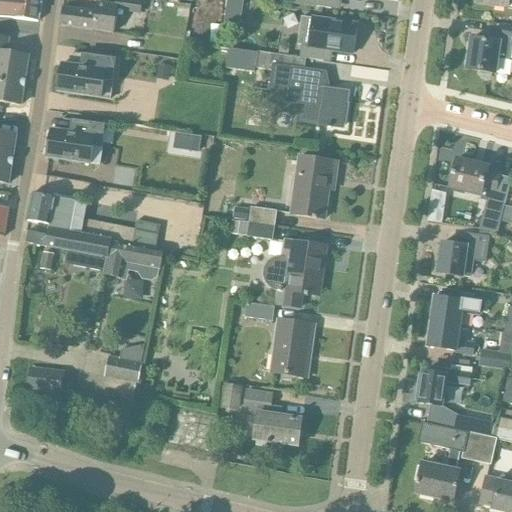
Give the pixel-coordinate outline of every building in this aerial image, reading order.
[(0,0),(0,18),(13,20),(21,20),(38,22),(41,0),(0,0)] [(96,13),(63,8),(60,26),(80,29),(113,34),(115,17),(124,19),(125,12),(140,14),(142,2),(126,0),(117,0),(116,6),(97,3),(96,13)] [(296,0),(296,4),(312,7),(331,10),(332,0),(347,0),(361,2),(361,0),(296,0)] [(476,0),(476,5),(509,10),(509,0),(476,0)] [(358,26),(312,19),(301,18),(297,46),(302,47),(300,59),(324,62),(326,50),(354,54),(358,26)] [(220,47),(222,26),(212,25),(210,47),(220,47)] [(511,45),(511,27),(502,26),(499,38),(500,38),(499,44),(471,40),(467,70),(496,75),(498,60),(509,62),(511,45)] [(0,102),(2,103),(21,106),(24,88),(22,88),(24,80),(25,80),(29,57),(7,54),(10,40),(0,38),(0,102)] [(254,73),(255,69),(256,54),(229,50),(227,70),(254,73)] [(320,124),(343,128),(343,123),(345,123),(347,107),(346,107),(348,94),(326,91),(325,84),(327,83),(325,75),(293,70),(294,58),(257,53),(256,54),(255,69),(274,72),(270,98),(307,104),(304,120),(320,123),(320,124)] [(58,92),(101,99),(104,81),(113,83),(116,60),(89,56),(87,69),(62,65),(58,92)] [(158,64),(156,80),(169,82),(172,67),(158,64)] [(76,135),(64,133),(51,131),(47,158),(91,165),(94,147),(102,149),(106,126),(78,122),(76,135)] [(0,183),(9,185),(12,167),(10,166),(11,159),(13,159),(17,136),(0,133),(0,183)] [(176,134),(173,150),(199,154),(202,138),(176,134)] [(291,215),(317,219),(325,220),(331,181),(336,181),(338,164),(299,158),(291,215)] [(479,201),(487,202),(489,203),(492,191),(496,192),(500,175),(487,172),(488,168),(457,160),(454,173),(453,173),(452,176),(453,176),(450,190),(469,194),(480,197),(479,201)] [(54,199),(33,194),(27,222),(49,226),(48,231),(51,231),(58,227),(82,233),(88,205),(54,199)] [(487,202),(480,230),(490,232),(499,233),(505,206),(489,203),(487,202)] [(0,237),(4,238),(9,209),(8,209),(0,207),(0,237)] [(253,208),(251,223),(276,226),(278,211),(253,208)] [(249,212),(235,210),(234,220),(248,222),(249,212)] [(276,226),(251,223),(234,220),(232,234),(248,237),(249,238),(274,241),(276,226)] [(28,232),(26,243),(88,255),(86,269),(103,272),(111,242),(81,237),(82,233),(58,227),(51,231),(48,231),(47,236),(28,232)] [(480,230),(478,236),(468,235),(466,248),(442,244),(438,274),(457,277),(469,279),(472,276),(474,260),(486,262),(490,232),(480,230)] [(111,242),(103,272),(103,276),(120,280),(120,281),(127,282),(129,272),(138,274),(143,281),(152,283),(157,279),(163,252),(111,242)] [(277,306),(280,306),(300,309),(302,294),(305,295),(305,297),(308,297),(309,295),(316,296),(321,261),(324,262),(326,248),(284,242),(282,258),(276,258),(269,262),(265,269),(264,276),(266,284),(271,290),(279,292),(277,306)] [(53,255),(45,253),(42,270),(50,271),(53,255)] [(97,281),(95,293),(104,295),(107,283),(97,281)] [(434,298),(431,323),(460,327),(462,313),(480,315),(481,303),(475,302),(476,295),(462,294),(462,302),(454,301),(434,298)] [(275,309),(247,304),(245,319),(274,323),(275,309)] [(315,327),(295,324),(277,321),(270,374),(308,379),(308,378),(304,377),(308,352),(311,353),(315,327)] [(427,348),(447,351),(457,352),(456,354),(474,356),(476,345),(458,343),(460,327),(431,323),(427,348)] [(137,383),(141,365),(145,346),(120,351),(119,360),(110,358),(106,377),(137,383)] [(481,351),(478,367),(508,372),(510,356),(481,351)] [(419,404),(439,407),(442,408),(446,383),(470,387),(471,374),(432,368),(431,374),(424,373),(419,404)] [(30,382),(28,389),(35,390),(60,394),(61,390),(63,374),(37,370),(31,370),(30,382)] [(224,385),(221,409),(240,412),(243,388),(224,385)] [(247,391),(244,414),(258,416),(254,441),(268,443),(268,444),(271,444),(271,443),(298,447),(302,420),(281,417),(282,408),(271,407),(272,396),(273,396),(273,395),(247,391)] [(457,416),(454,430),(481,437),(489,438),(492,424),(457,416)] [(481,437),(454,430),(422,423),(418,444),(452,452),(448,471),(423,465),(419,482),(418,482),(417,486),(418,486),(416,495),(452,502),(455,489),(457,490),(457,487),(456,486),(459,473),(455,472),(459,453),(463,454),(462,460),(476,463),(481,437)] [(496,440),(497,440),(511,443),(511,431),(499,428),(496,440)] [(489,438),(481,437),(476,463),(491,466),(497,440),(496,440),(489,438)] [(227,444),(224,459),(242,461),(244,447),(227,444)] [(484,490),(481,504),(494,507),(493,511),(497,511),(511,511),(511,476),(505,475),(501,477),(501,480),(487,477),(484,490)]
